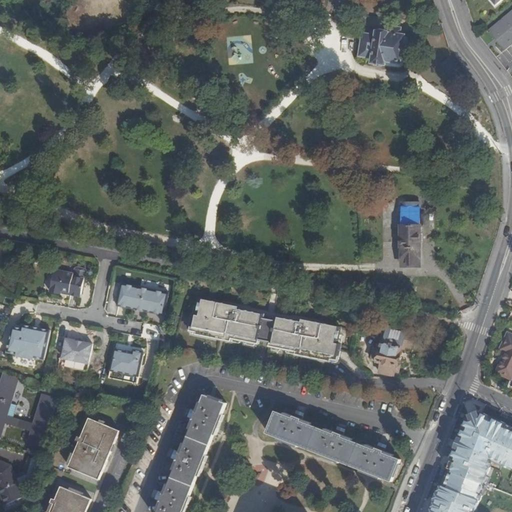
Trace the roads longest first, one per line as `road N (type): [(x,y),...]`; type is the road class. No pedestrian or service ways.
road 1 (unknown): [(461,381),(385,378),(246,347)]
road 2 (residential): [(96,318),(108,254),(0,233)]
road 3 (secondary): [(445,0),(461,47),(497,98),(511,146)]
road 4 (secondary): [(461,381),(409,511)]
